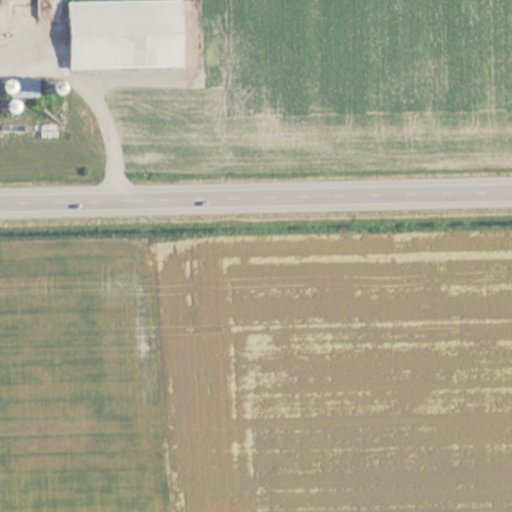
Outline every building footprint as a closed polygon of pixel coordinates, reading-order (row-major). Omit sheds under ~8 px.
[(0,3),(0,0),(12,0),(14,49),(1,50),(0,3)] [(17,0),(30,0),(32,49),(19,49),(17,0)] [(64,68),(178,66),(177,2),(63,4),(64,68)] [(6,79),(6,97),(35,97),(35,79),(6,79)] [(0,134),(85,131),(84,112),(0,115),(0,134)]
